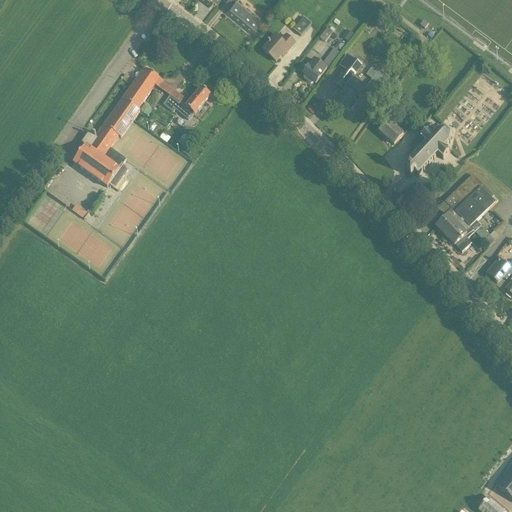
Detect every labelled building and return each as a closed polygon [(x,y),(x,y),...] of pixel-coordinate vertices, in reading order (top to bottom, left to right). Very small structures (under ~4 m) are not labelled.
[(250,33),(260,21),(236,1),(236,0),(227,0),(226,2),(231,6),(226,13),(250,33)] [(301,37),(311,25),(303,18),(293,30),(301,37)] [(424,21),(421,25),(420,25),(425,29),(429,24),(424,21)] [(325,43),(333,33),(327,29),(320,39),(325,43)] [(348,31),(344,36),(349,40),(353,35),(348,31)] [(286,54),(295,44),(287,36),(281,42),(276,37),(263,51),(276,63),(284,53),(286,54)] [(323,66),(327,70),(342,51),(338,47),(323,66)] [(350,110),(361,95),(357,92),(360,89),(351,82),(361,68),(347,57),(339,68),(345,72),(334,86),(343,92),(337,101),(350,110)] [(327,70),(322,66),(315,61),(310,68),(309,67),(302,75),(305,76),(304,78),(304,80),(311,85),(312,84),(313,83),(316,85),(327,70)] [(175,91),(163,82),(144,69),(96,137),(94,136),(93,137),(89,134),(82,145),(86,148),(73,165),(107,189),(109,186),(114,190),(128,170),(123,166),(126,162),(112,152),(110,150),(119,138),(121,139),(132,123),(140,112),(138,110),(155,86),(170,97),(174,92),(175,91)] [(371,94),(383,78),(371,69),(366,76),(372,80),(365,90),(371,94)] [(174,92),(170,97),(168,101),(163,107),(173,113),(175,110),(189,122),(197,112),(198,112),(201,108),(201,107),(210,96),(209,95),(209,94),(206,92),(205,92),(201,89),(189,104),(174,92)] [(143,110),(150,116),(154,110),(147,105),(143,110)] [(394,147),(403,137),(389,123),(391,121),(387,117),(380,125),(384,129),(380,133),(394,147)] [(419,137),(408,149),(411,151),(407,155),(410,158),(410,159),(411,160),(406,165),(404,165),(405,166),(406,166),(405,168),(405,170),(407,171),(405,173),(411,178),(414,174),(416,176),(416,178),(418,178),(418,176),(423,171),(424,172),(425,171),(424,170),(428,166),(429,167),(430,165),(429,165),(433,160),(434,161),(435,160),(434,159),(438,155),(442,159),(442,160),(443,160),(443,159),(448,154),(449,154),(449,153),(448,153),(444,149),(449,144),(450,144),(451,143),(450,142),(451,136),(452,136),(452,134),(450,134),(446,130),(446,129),(444,128),(444,130),(438,132),(438,131),(436,131),(432,127),(432,128),(429,125),(424,131),(427,133),(421,139),(419,137)] [(497,202),(493,198),(473,177),(445,204),(451,210),(435,226),(437,228),(436,229),(444,237),(441,240),(445,244),(448,241),(454,248),(455,247),(463,254),(472,245),(468,241),(475,233),(489,248),(495,242),(476,223),(497,202)] [(84,221),(88,216),(76,207),(72,212),(84,221)] [(501,292),(511,277),(511,268),(509,271),(502,265),(504,262),(500,259),(497,262),(498,262),(488,275),(487,274),(484,278),(488,281),(491,278),(498,284),(496,287),(501,292)] [(511,277),(501,292),(511,301),(511,277)] [(511,500),(511,467),(496,487),(511,500)] [(482,511),(503,511),(492,502),(482,511)]
